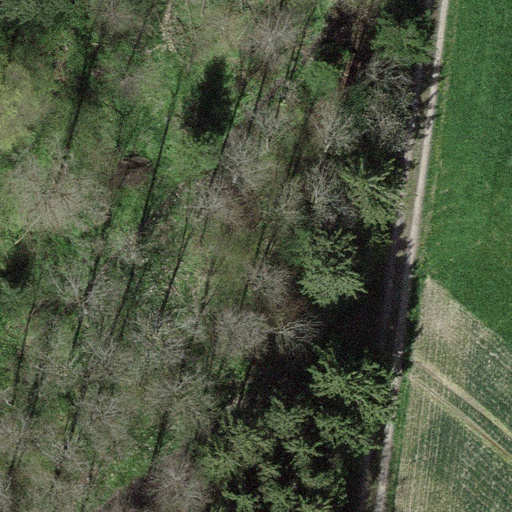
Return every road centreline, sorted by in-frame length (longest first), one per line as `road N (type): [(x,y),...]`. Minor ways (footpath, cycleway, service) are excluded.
road 1 (track): [(430,0),(363,511)]
road 2 (track): [(113,511),(388,295)]
